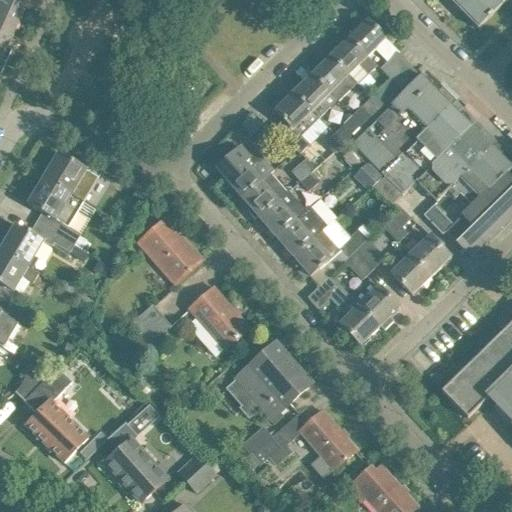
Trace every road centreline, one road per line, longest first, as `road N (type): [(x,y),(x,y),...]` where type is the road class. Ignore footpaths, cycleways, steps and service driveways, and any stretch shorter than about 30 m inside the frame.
road 1 (residential): [(358,389),(175,176)]
road 2 (residential): [(175,176),(352,0)]
road 3 (residential): [(511,246),(358,389)]
road 4 (residential): [(472,511),(358,389)]
road 5 (residential): [(175,176),(54,118)]
